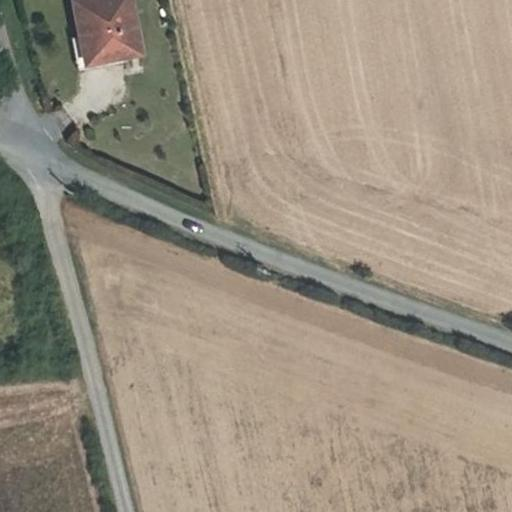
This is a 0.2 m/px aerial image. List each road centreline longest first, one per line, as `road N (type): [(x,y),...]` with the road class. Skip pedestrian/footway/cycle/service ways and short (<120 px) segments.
road 1 (unclassified): [(511,338),(284,261),(36,161)]
road 2 (track): [(36,161),(125,511)]
road 3 (residential): [(0,26),(36,161)]
